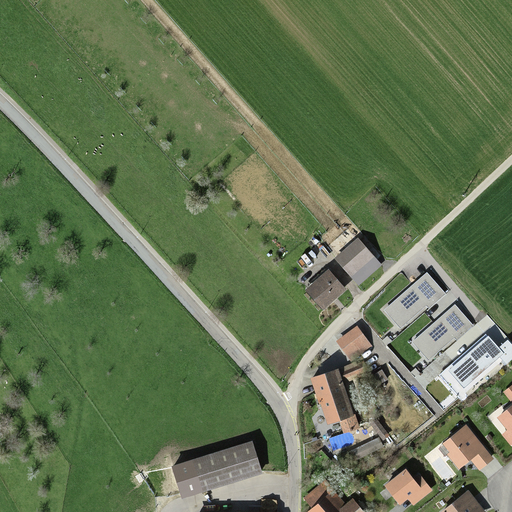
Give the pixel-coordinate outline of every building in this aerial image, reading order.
[(358,285),(379,265),(356,240),(335,259),(358,285)] [(328,270),(305,290),(324,311),(347,291),(328,270)] [(384,310),(401,329),(427,306),(429,308),(445,294),(427,272),(384,310)] [(412,342),(428,360),(454,338),(456,340),(473,325),(455,305),(412,342)] [(370,344),(357,327),(339,341),(351,358),(370,344)] [(499,348),(488,336),(448,371),(463,388),(499,357),(506,365),(511,359),(511,345),(507,340),(499,348)] [(337,362),(305,373),(323,427),(355,416),(337,362)] [(511,439),(511,403),(495,416),(511,439)] [(480,447),(464,425),(440,444),(456,465),(480,447)] [(251,440),(171,466),(181,498),(261,473),(251,440)] [(401,471),(383,486),(396,501),(414,486),(401,471)] [(324,481),(303,499),(311,508),(306,511),(362,511),(351,499),(344,505),(324,481)] [(443,511),(478,511),(465,493),(442,509),(443,511)]
